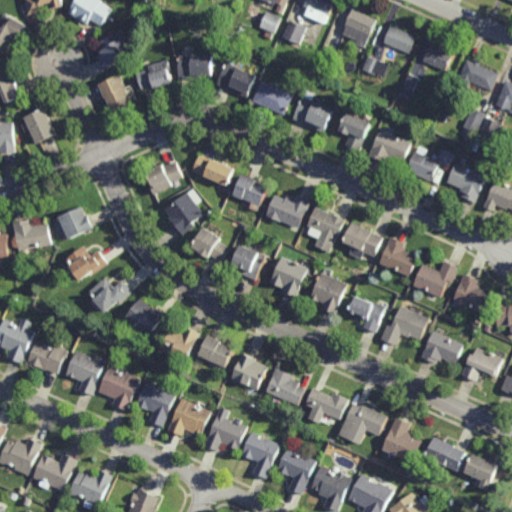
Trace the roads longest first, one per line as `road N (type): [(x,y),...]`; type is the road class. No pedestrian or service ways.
road 1 (residential): [(511,432),(172,275),(132,226),(61,66)]
road 2 (residential): [(506,253),(203,121),(171,125),(35,184),(0,187)]
road 3 (residential): [(0,385),(276,511)]
